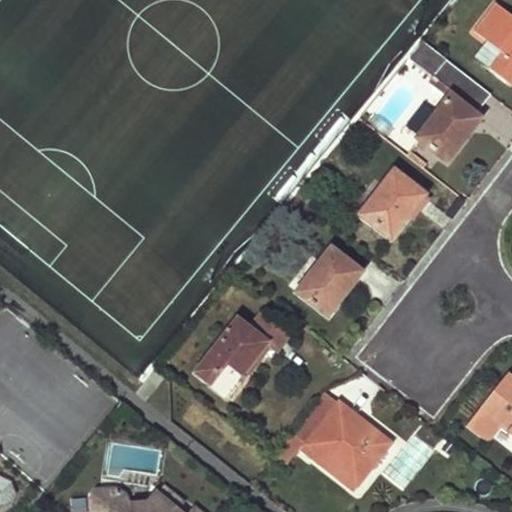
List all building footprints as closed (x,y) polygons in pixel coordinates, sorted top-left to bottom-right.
[(511,16),(494,3),(473,32),(487,43),(506,57),(494,73),(511,86),(511,16)] [(422,42),(409,59),(434,78),(453,93),(450,96),(417,139),(447,163),(464,141),(459,137),(476,115),(475,114),(490,95),(422,42)] [(506,57),(487,43),(475,59),(494,73),(506,57)] [(453,93),(434,78),(432,81),(450,96),(453,93)] [(481,119),(476,115),(459,137),(464,141),(481,119)] [(424,197),(425,196),(395,172),(361,215),(391,239),(409,216),(424,197)] [(295,196),(309,206),(315,198),(302,188),(295,196)] [(309,206),(295,196),(286,208),(299,218),(309,206)] [(428,200),(424,197),(409,216),(413,219),(428,200)] [(339,291),(357,269),(332,249),(297,293),(327,316),(345,295),(339,291)] [(362,273),(357,269),(339,291),(345,295),(362,273)] [(250,330),(238,321),(196,373),(225,395),(244,372),(266,343),(270,346),(277,352),(288,338),(260,316),(250,330)] [(248,374),(270,346),(266,343),(244,372),(248,374)] [(511,378),(510,376),(471,426),(487,438),(499,423),(511,432),(511,378)] [(391,444),(340,404),(338,405),(325,395),(310,415),(311,415),(296,435),(308,444),(307,446),(333,467),(336,463),(361,482),(391,444)] [(333,467),(358,486),(361,482),(336,463),(333,467)] [(202,511),(196,507),(192,511),(181,511),(179,510),(185,502),(174,494),(169,502),(158,493),(150,503),(130,506),(129,503),(128,500),(126,497),(124,496),(122,494),(119,493),(116,492),(113,492),(111,492),(97,494),(91,502),(92,511),(202,511)]
